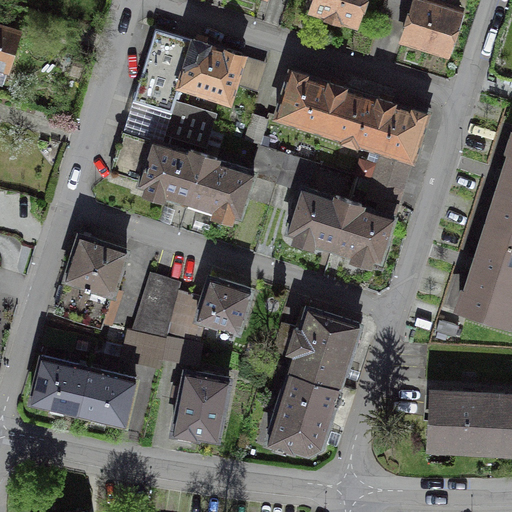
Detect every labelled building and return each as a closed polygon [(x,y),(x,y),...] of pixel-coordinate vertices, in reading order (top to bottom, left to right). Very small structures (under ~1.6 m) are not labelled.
[(373,0),(314,0),(311,14),(366,30),(373,0)] [(462,5),(444,0),(401,0),(391,36),(448,52),(462,5)] [(20,35),(0,28),(0,72),(6,74),(20,35)] [(242,62),(182,43),(167,90),(227,109),(242,62)] [(276,113),(328,130),(342,87),(290,70),(276,113)] [(401,189),(426,113),(342,87),(328,130),(383,148),(373,180),(401,189)] [(267,119),(253,114),(245,138),(260,142),(267,119)] [(210,135),(181,125),(176,140),(205,151),(210,135)] [(190,197),(204,154),(124,128),(110,172),(146,184),(145,190),(162,195),(164,189),(190,197)] [(511,132),(508,131),(481,217),(511,227),(511,132)] [(253,174),(277,181),(286,153),(261,145),(253,170),(254,170),(253,174)] [(312,161),(286,153),(277,181),(300,189),(302,185),(304,186),(312,161)] [(253,170),(204,154),(190,197),(215,205),(213,211),(230,217),(232,211),(241,213),(253,174),(254,170),(253,170)] [(354,179),(336,174),(331,189),(350,194),(354,179)] [(365,205),(348,200),(334,243),(354,250),(352,256),(377,264),(401,189),(373,180),(365,205)] [(313,236),(334,243),(348,200),(304,186),(302,185),(300,189),(288,228),(296,231),(294,237),(311,243),(313,236)] [(510,321),(511,315),(511,227),(481,217),(454,304),(510,321)] [(126,248),(79,233),(65,276),(66,276),(55,312),(101,327),(105,314),(113,317),(122,290),(113,288),(126,248)] [(135,330),(167,337),(169,331),(179,288),(180,281),(153,272),(135,330)] [(179,288),(169,331),(199,341),(206,319),(238,329),(251,288),(210,275),(203,296),(179,288)] [(295,349),(290,368),(339,383),(344,367),(345,367),(359,322),(308,306),(301,327),(296,326),(290,348),(295,349)] [(296,326),(282,322),(273,349),(288,354),(290,348),(296,326)] [(75,334),(50,327),(46,342),(71,349),(75,334)] [(167,337),(135,330),(127,328),(124,344),(106,341),(104,353),(160,367),(167,337)] [(86,337),(77,335),(74,346),(83,348),(86,337)] [(55,405),(78,411),(89,366),(42,355),(31,399),(55,405)] [(136,377),(89,366),(78,411),(102,416),(125,422),(136,377)] [(320,443),(339,383),(290,368),(267,439),(293,447),(293,445),(308,450),(320,443)] [(229,377),(186,369),(173,431),(197,435),(198,432),(217,436),(229,377)] [(429,443),(502,447),(505,394),(432,390),(429,443)] [(511,394),(505,394),(502,447),(511,447),(511,394)]
